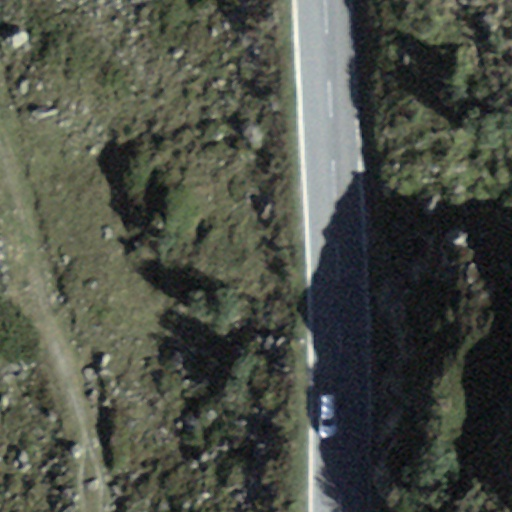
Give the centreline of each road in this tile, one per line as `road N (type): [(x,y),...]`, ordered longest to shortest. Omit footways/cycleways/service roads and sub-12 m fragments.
road 1 (trunk): [(45,511),(228,0)]
road 2 (tertiary): [(326,0),(341,511)]
